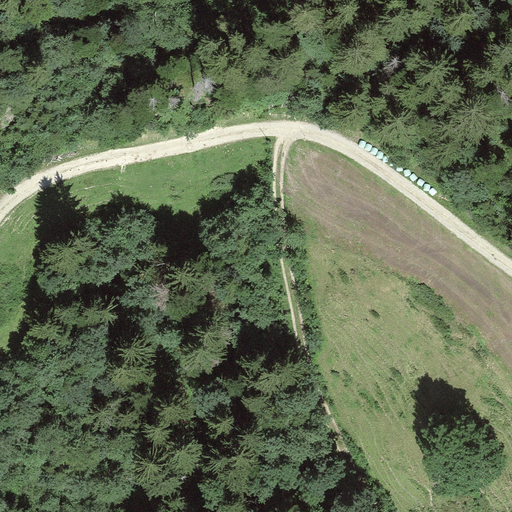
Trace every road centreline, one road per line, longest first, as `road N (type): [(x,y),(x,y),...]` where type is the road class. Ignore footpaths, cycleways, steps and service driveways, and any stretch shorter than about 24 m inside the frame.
road 1 (track): [(511,268),(352,151),(309,130),(259,129),(61,172),(0,210)]
road 2 (track): [(370,511),(294,308),(282,234),(284,129)]
